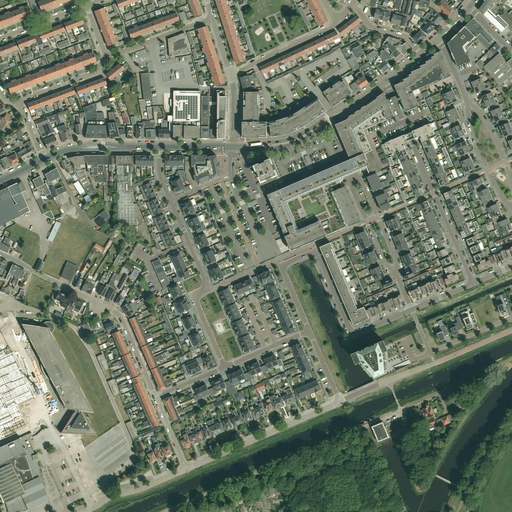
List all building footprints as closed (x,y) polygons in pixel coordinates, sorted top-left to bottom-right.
[(28,0),(33,12),(38,10),(34,0),(28,0)] [(48,9),(44,0),(41,0),(42,1),(37,2),(41,11),(45,10),(45,9),(48,8),(48,9)] [(51,8),(55,6),(52,0),(44,0),(48,9),(48,8),(51,7),(51,8)] [(187,0),(194,17),(197,16),(201,14),(196,0),(187,0)] [(240,9),(236,0),(233,2),(236,8),(238,13),(242,26),(239,27),(239,29),(245,27),(242,15),(240,9)] [(377,0),(370,0),(369,6),(375,8),(376,4),(377,0)] [(396,24),(400,25),(403,15),(406,5),(407,1),(405,0),(402,10),(403,10),(402,13),(399,12),(398,14),(396,24)] [(409,21),(410,17),(410,15),(408,15),(407,15),(411,1),(407,0),(407,1),(406,5),(403,15),(400,25),(405,27),(407,27),(408,26),(409,21)] [(484,0),(478,9),(501,32),(507,27),(510,30),(509,32),(511,34),(508,38),(511,42),(511,17),(509,14),(500,6),(498,4),(497,5),(494,3),(496,2),(498,3),(499,2),(497,0),(484,0)] [(228,1),(227,1),(217,4),(219,12),(230,8),(229,6),(228,6),(226,2),(228,1)] [(318,2),(318,1),(308,7),(310,9),(311,8),(313,13),(322,8),(320,4),(319,4),(318,2)] [(443,13),(448,17),(451,13),(450,12),(452,10),(441,1),(437,6),(444,12),(443,13)] [(374,18),(379,19),(383,6),(377,5),(376,9),(374,18)] [(28,17),(32,15),(28,6),(24,8),(23,6),(21,7),(25,17),(27,16),(27,17),(28,17)] [(379,19),(383,20),(386,12),(387,7),(383,6),(379,19)] [(25,17),(21,7),(18,8),(19,10),(14,11),(18,20),(21,19),(22,19),(22,18),(24,17),(24,18),(25,18),(25,17)] [(311,26),(301,7),(299,8),(309,27),(311,26)] [(386,12),(383,20),(388,22),(391,11),(392,8),(387,7),(386,12)] [(105,13),(103,8),(94,11),(97,18),(107,14),(106,12),(105,13)] [(221,19),(231,16),(229,11),(230,11),(230,8),(219,12),(221,19)] [(324,12),(322,8),(313,13),(316,17),(314,18),(316,20),(325,15),(323,12),(324,12)] [(429,13),(429,14),(433,16),(440,22),(444,19),(436,12),(435,13),(431,10),(429,13)] [(14,22),(18,20),(14,11),(10,13),(9,12),(7,13),(11,23),(13,21),(14,22)] [(181,22),(186,20),(184,12),(178,14),(181,22)] [(11,23),(7,13),(5,14),(5,15),(0,17),(4,26),(8,24),(10,23),(11,23)] [(170,15),(172,23),(179,21),(176,13),(170,15)] [(108,16),(107,14),(97,18),(99,25),(108,22),(107,17),(108,16)] [(425,17),(430,20),(437,26),(440,22),(433,16),(429,14),(432,17),(431,18),(427,15),(425,17)] [(164,18),(166,25),(172,23),(170,15),(164,18)] [(318,21),(320,26),(329,21),(327,18),(327,17),(326,18),(325,15),(316,20),(317,22),(318,21)] [(353,19),(357,24),(362,21),(357,15),(353,19)] [(231,16),(221,19),(224,26),(234,23),(233,20),(232,21),(231,16)] [(83,24),(81,17),(75,20),(78,26),(83,24)] [(158,20),(160,27),(166,25),(164,18),(158,20)] [(488,51),(489,50),(497,43),(474,18),(465,27),(483,46),(488,51)] [(348,23),(352,28),(357,24),(353,19),(348,23)] [(424,20),(422,23),(427,24),(432,29),(433,30),(436,27),(424,19),(423,20),(424,20)] [(78,26),(75,20),(70,22),(72,28),(78,26)] [(152,22),(154,30),(160,27),(158,20),(152,22)] [(72,28),(70,22),(64,24),(66,31),(72,28)] [(99,25),(102,32),(113,28),(112,26),(110,26),(108,22),(99,25)] [(154,30),(152,22),(146,24),(148,32),(154,30)] [(427,24),(422,23),(420,22),(419,25),(424,28),(422,30),(429,35),(433,30),(432,29),(427,24)] [(224,26),(226,33),(229,42),(239,39),(239,36),(237,37),(236,32),(235,30),(234,25),(235,25),(234,23),(224,26)] [(352,28),(348,23),(343,27),(347,32),(352,28)] [(148,32),(146,24),(140,27),(142,34),(148,32)] [(56,27),(59,33),(64,31),(62,25),(56,27)] [(197,34),(198,36),(209,33),(206,26),(197,29),(198,34),(197,34)] [(59,33),(56,27),(51,29),(53,36),(56,35),(57,36),(60,35),(59,33)] [(142,34),(140,27),(134,29),(136,36),(142,34)] [(347,32),(343,27),(338,30),(342,36),(347,32)] [(419,33),(417,34),(423,40),(427,37),(421,31),(416,27),(414,29),(417,32),(418,32),(419,33)] [(471,61),(468,54),(466,55),(465,51),(477,39),(465,27),(459,32),(456,35),(457,35),(451,40),(449,42),(450,43),(449,45),(448,46),(457,67),(466,63),(466,64),(471,61)] [(501,32),(508,38),(511,34),(509,32),(510,30),(507,27),(501,32)] [(113,30),(113,28),(102,32),(105,39),(115,35),(114,35),(112,31),(113,30)] [(45,31),(48,38),(53,36),(51,29),(45,31)] [(136,36),(134,29),(128,31),(130,39),(136,36)] [(39,33),(42,40),(48,38),(45,31),(39,33)] [(339,38),(338,36),(336,31),(331,34),(334,40),(339,38)] [(42,40),(39,33),(34,35),(36,42),(37,44),(38,46),(43,44),(42,40)] [(200,38),(201,43),(211,40),(209,33),(198,36),(199,39),(200,38)] [(254,53),(247,33),(244,34),(247,41),(251,54),(254,53)] [(169,57),(190,53),(188,43),(185,34),(168,40),(169,57)] [(325,36),(328,43),(334,40),(331,34),(325,36)] [(417,34),(415,36),(414,35),(412,36),(413,38),(418,44),(423,40),(417,34)] [(37,44),(36,42),(34,35),(28,38),(31,44),(33,43),(34,45),(37,44)] [(105,39),(108,46),(117,43),(115,38),(116,37),(115,35),(105,39)] [(320,39),(323,46),(328,43),(325,36),(320,39)] [(398,49),(404,56),(412,49),(405,40),(403,42),(405,43),(404,44),(400,40),(389,37),(386,39),(390,44),(398,49)] [(31,44),(28,38),(22,40),(25,46),(31,44)] [(231,49),(240,46),(239,41),(240,41),(239,39),(229,42),(231,49)] [(314,42),(317,48),(323,46),(320,39),(314,42)] [(383,43),(387,47),(393,53),(391,54),(398,62),(405,56),(404,56),(398,49),(390,44),(386,39),(383,42),(383,43)] [(25,46),(22,40),(17,42),(19,49),(25,46)] [(202,48),(202,51),(213,47),(211,40),(201,43),(203,48),(202,48)] [(309,44),(312,51),(317,48),(314,42),(309,44)] [(18,51),(17,49),(15,43),(9,45),(12,53),(18,51)] [(353,55),(363,49),(359,43),(352,47),(353,50),(351,51),(353,55)] [(391,66),(396,62),(391,56),(384,50),(387,47),(383,43),(380,53),(386,60),(391,66)] [(501,47),(497,43),(489,50),(493,54),(501,47)] [(312,51),(309,44),(303,47),(306,53),(307,56),(313,53),(312,51)] [(12,53),(9,45),(3,47),(7,57),(13,54),(12,53)] [(240,46),(231,49),(233,56),(244,53),(243,50),(242,51),(240,46)] [(204,53),(206,58),(215,55),(213,47),(202,51),(203,53),(204,53)] [(298,49),(301,56),(306,53),(303,47),(298,49)] [(298,49),(292,52),(295,58),(296,60),(302,58),(301,56),(298,49)] [(353,55),(346,58),(352,68),(356,65),(354,61),(358,59),(358,58),(358,57),(359,58),(360,57),(360,56),(365,54),(363,49),(353,55)] [(390,102),(388,103),(389,105),(391,104),(392,104),(397,101),(398,101),(400,100),(401,100),(402,100),(401,101),(406,112),(422,104),(420,101),(417,102),(416,99),(413,91),(438,81),(438,82),(452,76),(441,51),(434,54),(434,56),(428,59),(429,60),(422,63),(423,65),(417,68),(417,69),(411,72),(412,74),(405,76),(406,78),(400,81),(401,83),(394,85),(399,96),(400,96),(401,98),(399,98),(396,99),(391,101),(390,102)] [(295,58),(292,52),(287,55),(291,63),(294,62),(293,59),(295,58)] [(89,64),(96,62),(93,53),(88,55),(87,53),(85,54),(89,64)] [(236,64),(240,62),(245,61),(243,56),(245,55),(244,53),(233,56),(236,64)] [(378,67),(383,73),(391,66),(386,60),(380,53),(378,57),(374,64),(377,67),(378,67)] [(499,53),(486,65),(481,69),(481,70),(484,67),(490,73),(500,85),(511,75),(511,58),(507,62),(499,53)] [(78,58),(82,67),(89,64),(85,54),(83,55),(83,56),(78,58)] [(218,62),(215,55),(206,58),(207,62),(206,63),(207,65),(218,62)] [(291,63),(287,55),(281,57),(284,64),(285,66),(291,63)] [(276,60),(279,66),(284,64),(281,57),(276,60)] [(82,67),(78,58),(74,60),(73,58),(71,59),(74,70),(82,67)] [(64,63),(67,72),(74,70),(71,59),(69,60),(69,61),(64,63)] [(481,69),(486,65),(480,59),(476,64),(481,69)] [(270,62),(273,69),(279,66),(276,60),(270,62)] [(372,60),(361,66),(359,67),(361,71),(374,63),(372,60)] [(209,67),(210,72),(220,69),(218,62),(207,65),(208,67),(209,67)] [(265,65),(268,71),(273,69),(270,62),(265,65)] [(56,65),(60,75),(67,72),(64,63),(60,65),(59,64),(56,65)] [(115,67),(120,73),(124,69),(120,63),(115,67)] [(53,78),(60,75),(56,65),(55,65),(55,67),(50,69),(53,78)] [(265,65),(260,67),(263,74),(268,71),(265,65)] [(110,71),(115,76),(116,78),(117,77),(118,78),(121,75),(120,74),(121,74),(120,73),(115,67),(110,71)] [(42,70),(46,80),(53,78),(50,69),(44,71),(43,69),(42,70)] [(211,79),(222,76),(220,69),(210,72),(212,77),(211,77),(211,79)] [(370,82),(377,77),(372,69),(367,73),(365,69),(363,71),(370,82)] [(39,83),(46,80),(42,70),(39,71),(39,72),(35,74),(39,83)] [(115,76),(110,71),(106,75),(110,80),(115,76)] [(353,77),(354,78),(361,88),(369,83),(360,71),(355,74),(356,75),(353,77)] [(151,98),(148,73),(140,74),(143,99),(151,98)] [(32,86),(39,83),(35,74),(30,76),(29,75),(28,75),(32,86)] [(32,86),(28,75),(25,76),(25,78),(21,79),(24,88),(32,86)] [(242,83),(250,81),(248,75),(240,78),(242,83)] [(474,88),(484,83),(481,75),(474,78),(475,81),(471,82),(474,88)] [(211,79),(212,81),(213,81),(215,86),(220,85),(224,83),(222,76),(211,79)] [(98,80),(101,87),(107,85),(104,78),(98,80)] [(361,88),(354,78),(352,80),(353,83),(350,85),(355,92),(361,88)] [(17,91),(24,88),(21,79),(16,81),(15,80),(13,81),(17,91)] [(333,85),(323,92),(333,107),(352,94),(343,79),(339,81),(337,79),(332,83),(333,85)] [(93,82),(95,89),(101,87),(98,80),(93,82)] [(11,83),(7,84),(10,93),(17,91),(13,81),(11,81),(11,83)] [(248,87),(249,90),(256,88),(255,85),(252,86),(250,81),(242,83),(243,89),(248,87)] [(87,84),(89,91),(95,89),(93,82),(87,84)] [(474,88),(476,93),(483,90),(484,92),(490,90),(489,87),(485,89),(483,84),(484,83),(474,88)] [(84,93),(86,92),(89,91),(87,84),(81,86),(84,93)] [(81,86),(76,88),(78,95),(84,93),(81,86)] [(67,90),(69,96),(75,94),(72,87),(67,90)] [(442,101),(445,100),(454,96),(452,91),(449,92),(448,89),(442,92),(443,95),(440,96),(442,101)] [(69,96),(67,90),(61,92),(64,98),(69,96)] [(216,96),(216,102),(216,111),(216,115),(216,121),(216,126),(216,138),(224,139),(225,91),(216,90),(216,96)] [(490,90),(484,92),(485,95),(482,97),(484,102),(494,98),(490,90)] [(169,126),(169,129),(169,131),(172,131),(172,138),(183,138),(200,138),(200,93),(181,93),(180,93),(180,91),(173,91),(173,93),(173,98),(173,108),(173,116),(172,122),(169,122),(169,126)] [(59,100),(64,98),(61,92),(55,94),(58,100),(59,100)] [(259,92),(244,92),(244,122),(242,122),(242,138),(267,138),(267,122),(259,122),(259,92)] [(348,191),(346,186),(343,187),(345,186),(341,178),(350,175),(348,172),(352,170),(358,167),(359,171),(366,168),(370,176),(376,173),(381,171),(363,130),(394,116),(389,105),(388,103),(384,93),(345,119),(346,120),(335,125),(351,161),(348,162),(345,164),(344,162),(281,189),(268,195),(269,198),(289,245),(292,250),(361,221),(359,216),(358,216),(357,214),(358,214),(354,204),(353,205),(352,203),(353,202),(349,193),(348,193),(347,191),(348,191)] [(58,100),(55,94),(50,96),(52,103),(55,102),(55,103),(57,103),(59,109),(60,113),(62,112),(61,108),(59,102),(58,100)] [(52,103),(50,96),(44,98),(47,105),(52,103)] [(209,96),(201,96),(201,138),(209,138),(209,107),(209,102),(209,96)] [(457,101),(454,96),(445,100),(442,101),(445,106),(444,106),(445,109),(444,110),(451,107),(449,104),(457,101)] [(47,105),(44,98),(39,100),(41,107),(47,105)] [(109,98),(106,100),(102,101),(103,107),(110,105),(109,98)] [(270,122),(270,124),(271,137),(278,136),(280,136),(294,131),(295,131),(301,128),(308,124),(327,111),(318,98),(299,111),(294,114),(288,117),(276,121),(270,122)] [(494,98),(484,102),(486,107),(492,105),(493,107),(499,105),(498,102),(496,103),(494,98)] [(41,107),(39,100),(33,102),(35,109),(41,107)] [(35,109),(33,102),(27,104),(30,111),(35,109)] [(83,108),(84,112),(85,113),(85,117),(85,122),(88,124),(85,138),(107,138),(104,113),(96,113),(96,108),(96,103),(83,108)] [(499,105),(493,107),(494,110),(491,112),(493,117),(502,113),(499,105)] [(452,110),(451,107),(444,110),(447,118),(457,113),(455,108),(452,110)] [(108,123),(110,138),(120,139),(120,130),(118,130),(116,123),(113,112),(108,112),(109,123),(108,123)] [(0,123),(1,122),(4,126),(4,127),(9,124),(8,123),(11,121),(6,113),(0,117),(0,123)] [(460,118),(457,113),(447,118),(449,123),(448,123),(450,126),(455,123),(454,121),(460,118)] [(502,113),(493,117),(495,122),(501,119),(502,122),(509,119),(508,120),(506,117),(504,118),(502,113)] [(57,114),(47,118),(50,123),(56,121),(63,142),(64,142),(73,139),(68,125),(65,126),(65,125),(64,121),(60,122),(57,114)] [(58,144),(55,136),(57,134),(53,128),(51,126),(50,123),(47,118),(46,117),(38,120),(35,121),(38,127),(37,127),(47,149),(58,144)] [(511,127),(509,119),(502,122),(503,125),(499,126),(502,132),(511,127)] [(156,136),(155,129),(154,123),(148,123),(148,121),(142,122),(143,127),(144,130),(145,130),(146,138),(156,138),(156,136)] [(120,123),(116,123),(118,130),(120,130),(120,139),(125,139),(124,126),(120,127),(120,123)] [(450,130),(452,134),(462,130),(460,125),(457,126),(455,123),(450,126),(444,128),(445,132),(450,130)] [(429,124),(426,125),(424,126),(412,131),(415,139),(419,137),(421,142),(428,139),(427,138),(434,135),(429,124)] [(144,130),(143,127),(136,126),(136,138),(143,138),(143,134),(144,134),(143,130),(144,130)] [(511,127),(502,132),(504,137),(509,134),(510,137),(511,136),(511,130),(511,128),(511,127)] [(20,130),(15,133),(15,134),(19,139),(24,135),(20,130)] [(465,135),(462,130),(452,134),(454,139),(453,140),(455,142),(460,140),(459,137),(465,135)] [(403,144),(407,142),(404,134),(392,140),(392,139),(390,140),(390,141),(382,144),(384,148),(388,146),(391,153),(398,150),(399,151),(405,149),(403,144)] [(424,147),(433,143),(430,138),(428,139),(421,142),(424,147)] [(34,154),(29,146),(31,144),(30,140),(23,145),(25,149),(30,157),(34,154)] [(453,143),(457,151),(467,146),(465,141),(462,143),(460,140),(455,142),(453,143)] [(21,151),(26,159),(30,157),(25,149),(23,145),(21,142),(20,141),(19,142),(18,143),(20,148),(21,151)] [(426,153),(435,149),(433,143),(424,147),(426,153)] [(469,152),(467,146),(457,151),(459,156),(458,156),(460,159),(465,157),(464,154),(469,152)] [(12,166),(20,162),(18,158),(13,151),(12,152),(10,148),(4,151),(12,166)] [(22,161),(26,159),(21,151),(20,152),(18,149),(16,150),(17,153),(22,161)] [(399,158),(408,154),(405,149),(399,151),(394,153),(397,158),(398,159),(399,158)] [(428,158),(437,155),(437,154),(436,155),(434,150),(435,149),(426,153),(428,158)] [(12,166),(4,151),(4,150),(0,151),(0,154),(2,159),(0,159),(0,160),(5,170),(12,166)] [(408,154),(399,158),(401,164),(410,160),(408,154)] [(431,164),(440,160),(437,155),(428,158),(431,164)] [(72,165),(75,168),(74,168),(77,174),(76,175),(75,175),(78,179),(91,200),(96,197),(94,194),(88,185),(90,184),(88,179),(84,170),(85,170),(84,162),(83,156),(74,157),(68,158),(73,164),(72,165)] [(108,169),(108,165),(108,156),(86,156),(83,156),(84,162),(86,162),(87,172),(91,172),(91,175),(95,175),(95,180),(96,180),(96,183),(106,182),(106,169),(108,169)] [(133,204),(133,193),(134,193),(133,164),(133,156),(115,156),(115,164),(123,164),(123,165),(116,166),(117,184),(117,205),(118,225),(137,225),(136,204),(133,204)] [(197,156),(193,156),(193,157),(185,157),(185,160),(193,160),(193,166),(197,166),(199,174),(195,176),(199,185),(203,184),(203,183),(209,180),(209,181),(213,179),(212,178),(221,176),(219,169),(221,168),(220,163),(218,163),(217,156),(208,158),(208,156),(204,156),(204,157),(197,157),(197,156)] [(467,159),(465,157),(460,159),(463,167),(472,163),(470,158),(467,159)] [(76,175),(74,171),(73,171),(71,166),(69,164),(67,165),(65,159),(60,161),(63,169),(65,168),(66,172),(67,172),(68,173),(69,172),(70,173),(75,181),(78,179),(75,175),(76,175)] [(270,160),(255,166),(262,182),(277,175),(270,160)] [(410,160),(401,164),(402,163),(404,169),(403,169),(412,165),(410,160)] [(433,169),(442,166),(442,165),(441,166),(439,161),(440,160),(431,164),(433,169)] [(474,168),(472,163),(463,167),(465,172),(463,173),(464,176),(470,173),(469,171),(474,168)] [(415,171),(412,165),(403,169),(404,170),(406,175),(415,171)] [(436,175),(445,171),(442,166),(433,169),(436,175)] [(47,180),(45,181),(46,183),(48,188),(51,193),(53,198),(67,191),(62,181),(59,182),(62,187),(55,190),(51,181),(57,178),(56,177),(60,175),(56,168),(50,171),(50,172),(45,174),(47,180)] [(415,171),(406,175),(407,174),(409,180),(408,180),(417,176),(415,171)] [(438,180),(447,177),(447,176),(446,177),(444,172),(445,171),(436,175),(438,180)] [(184,173),(181,174),(177,174),(179,178),(172,181),(174,186),(182,183),(180,178),(185,176),(184,173)] [(376,173),(370,176),(367,177),(368,179),(368,180),(369,182),(378,178),(376,173)] [(48,188),(46,183),(44,184),(40,176),(32,180),(36,188),(40,186),(42,189),(43,189),(49,200),(54,198),(53,198),(51,193),(48,188)] [(417,176),(408,180),(411,186),(420,182),(417,176)] [(447,177),(438,180),(440,186),(449,182),(447,177)] [(371,187),(380,183),(378,178),(369,182),(371,187)] [(474,187),(475,190),(481,187),(480,184),(483,183),(481,178),(469,183),(471,188),(474,187)] [(84,191),(78,180),(73,183),(80,194),(84,191)] [(0,229),(3,228),(2,225),(5,223),(10,220),(21,215),(21,216),(25,213),(26,214),(30,212),(30,211),(28,206),(24,200),(25,200),(21,192),(26,190),(21,181),(7,187),(14,201),(15,201),(16,204),(15,204),(15,205),(6,188),(0,190),(0,229)] [(420,182),(411,186),(413,191),(422,187),(420,182)] [(142,194),(152,189),(150,183),(140,187),(142,194)] [(185,188),(182,183),(174,186),(173,186),(175,190),(176,190),(176,192),(179,190),(182,189),(184,188),(185,191),(191,189),(189,186),(185,188)] [(380,183),(371,187),(372,189),(373,191),(383,187),(380,183)] [(160,187),(155,189),(157,194),(158,194),(160,200),(164,199),(162,194),(162,193),(160,187)] [(422,187),(413,191),(415,197),(424,193),(422,187)] [(481,187),(475,190),(476,193),(477,193),(479,198),(490,193),(488,188),(482,191),(481,187)] [(155,196),(152,189),(142,194),(145,200),(155,196)] [(446,199),(455,195),(454,196),(451,190),(444,194),(446,199)] [(378,202),(389,197),(387,192),(376,197),(377,199),(378,202)] [(490,193),(479,198),(481,197),(484,206),(490,203),(489,200),(492,199),(490,193)] [(446,199),(448,205),(457,201),(455,195),(446,199)] [(36,200),(43,214),(52,219),(54,218),(51,210),(48,212),(42,200),(41,197),(36,200)] [(389,197),(378,202),(380,207),(389,203),(387,198),(389,197)] [(149,209),(159,205),(157,199),(147,203),(149,209)] [(182,206),(183,210),(184,210),(184,209),(193,205),(191,200),(182,204),(182,206)] [(419,204),(421,210),(430,206),(428,200),(419,204)] [(457,201),(448,205),(451,210),(460,206),(457,201)] [(389,203),(380,207),(381,209),(382,211),(391,207),(389,203)] [(490,203),(484,206),(485,209),(486,208),(488,213),(499,209),(497,204),(491,206),(490,203)] [(162,212),(159,205),(149,209),(152,216),(162,212)] [(186,214),(195,211),(192,206),(194,205),(193,205),(184,209),(184,210),(186,214)] [(430,206),(421,210),(423,216),(432,212),(430,206)] [(451,210),(453,216),(461,212),(459,207),(460,207),(460,206),(451,210)] [(499,209),(488,213),(488,214),(490,213),(492,218),(487,220),(489,223),(493,221),(499,219),(497,216),(501,214),(499,209)] [(99,214),(103,220),(109,216),(105,210),(99,214)] [(426,221),(435,217),(432,212),(423,216),(425,215),(427,220),(426,221)] [(461,212),(453,216),(456,221),(464,218),(461,212)] [(153,219),(156,225),(166,221),(163,214),(153,219)] [(388,226),(399,222),(396,214),(388,217),(390,220),(386,222),(387,224),(388,226)] [(189,221),(191,226),(202,221),(199,216),(189,221)] [(426,221),(428,227),(437,223),(435,217),(426,221)] [(456,221),(458,227),(467,223),(466,223),(464,218),(456,221)] [(499,219),(493,221),(494,224),(497,223),(499,228),(510,224),(507,219),(500,222),(499,219)] [(169,227),(166,221),(156,225),(159,232),(169,227)] [(202,221),(191,226),(192,229),(193,229),(193,231),(202,227),(200,222),(202,221)] [(61,224),(60,223),(56,222),(47,239),(52,242),(61,224)] [(395,233),(401,230),(403,229),(399,222),(388,226),(389,229),(391,231),(394,230),(395,233)] [(428,227),(430,232),(439,228),(437,223),(428,227)] [(458,227),(460,232),(469,228),(467,223),(458,227)] [(504,236),(510,234),(508,230),(511,229),(510,224),(499,228),(498,229),(501,237),(504,236)] [(430,232),(433,238),(442,234),(439,228),(430,232)] [(473,234),(476,232),(472,234),(469,228),(460,232),(463,238),(473,234)] [(101,229),(100,232),(110,238),(109,240),(111,241),(114,242),(116,238),(101,229)] [(358,240),(367,236),(366,233),(365,231),(361,232),(360,229),(354,232),(358,240)] [(170,230),(160,235),(163,241),(173,237),(170,230)] [(401,230),(395,233),(396,235),(393,237),(394,239),(395,242),(404,238),(401,230)] [(469,245),(472,244),(480,240),(477,241),(475,236),(477,235),(476,232),(473,234),(474,236),(469,239),(466,240),(467,241),(466,241),(467,241),(469,245)] [(198,243),(207,239),(204,234),(196,237),(197,239),(196,239),(198,243)] [(435,243),(444,239),(442,234),(433,238),(435,243)] [(369,241),(367,236),(358,240),(360,244),(358,245),(358,246),(369,241)] [(176,243),(173,237),(163,241),(166,248),(176,243)] [(406,242),(404,238),(395,242),(397,246),(406,242)] [(104,248),(101,252),(104,253),(111,241),(109,240),(108,239),(104,248)] [(207,239),(198,243),(201,247),(209,244),(207,239)] [(436,243),(439,248),(441,247),(447,245),(444,239),(435,243),(436,243)] [(369,318),(336,240),(320,247),(353,325),(369,318)] [(472,254),(476,252),(482,249),(481,250),(479,244),(481,243),(480,240),(472,244),(473,247),(472,247),(470,248),(470,249),(472,254)] [(369,241),(358,246),(360,250),(362,249),(363,252),(369,249),(368,247),(371,245),(370,243),(369,241)] [(409,250),(406,242),(397,246),(398,249),(399,251),(402,250),(404,252),(409,250)] [(96,243),(93,248),(101,252),(104,248),(96,243)] [(437,259),(445,256),(448,254),(446,250),(446,249),(445,249),(442,250),(441,247),(439,248),(433,251),(434,253),(437,252),(439,258),(437,259)] [(507,247),(502,249),(506,258),(508,257),(509,258),(511,257),(507,247)] [(364,260),(376,256),(375,253),(374,253),(373,251),(370,252),(369,249),(363,252),(366,259),(364,260)] [(486,258),(482,249),(476,252),(477,254),(476,255),(473,256),(474,257),(473,257),(474,257),(476,262),(486,258)] [(502,249),(497,251),(502,261),(504,260),(504,259),(506,258),(502,249)] [(204,256),(205,259),(214,255),(212,250),(203,254),(204,256)] [(403,262),(413,258),(409,250),(404,252),(405,255),(401,257),(403,259),(402,259),(403,262)] [(492,253),(493,256),(496,262),(498,261),(499,262),(502,261),(497,251),(492,253)] [(180,255),(179,253),(171,256),(173,262),(172,262),(182,258),(181,255),(180,255)] [(216,260),(214,255),(205,259),(206,262),(207,262),(208,264),(216,260)] [(377,258),(376,256),(364,260),(368,268),(375,265),(374,262),(378,260),(376,258),(377,258)] [(446,258),(445,256),(437,259),(438,262),(440,261),(443,266),(440,267),(448,264),(452,262),(450,258),(449,258),(449,257),(447,258),(446,258)] [(491,264),(496,262),(493,256),(480,261),(481,264),(477,265),(480,271),(485,268),(485,267),(487,266),(488,267),(492,265),(491,264)] [(182,258),(172,262),(174,268),(184,263),(183,260),(183,261),(182,258)] [(410,268),(416,265),(413,258),(403,262),(404,264),(405,264),(406,266),(409,265),(410,268)] [(40,271),(43,262),(39,260),(35,269),(40,271)] [(67,262),(66,263),(66,264),(61,277),(69,281),(77,266),(67,262)] [(123,267),(131,271),(133,267),(126,262),(123,267)] [(184,263),(174,268),(175,268),(176,267),(178,272),(176,273),(187,268),(186,269),(185,266),(186,266),(184,263)] [(11,274),(13,275),(17,266),(12,264),(5,279),(8,280),(11,274)] [(448,264),(440,267),(441,270),(444,269),(446,274),(455,271),(453,266),(453,265),(450,266),(448,264)] [(373,275),(382,271),(381,268),(380,266),(376,267),(375,265),(368,268),(370,267),(373,275)] [(403,275),(405,279),(417,274),(415,269),(417,268),(416,265),(410,268),(411,270),(403,274),(403,275)] [(14,285),(21,268),(17,266),(13,275),(15,276),(12,284),(14,285)] [(210,270),(213,275),(221,272),(219,267),(210,270)] [(25,270),(21,268),(14,285),(13,285),(16,287),(17,282),(19,278),(22,279),(25,270)] [(187,268),(176,273),(177,277),(173,279),(175,283),(182,280),(181,278),(183,277),(186,276),(186,275),(189,274),(188,272),(187,268)] [(266,272),(264,273),(265,274),(268,282),(272,281),(274,280),(273,279),(274,279),(272,276),(270,271),(266,273),(266,272)] [(376,282),(382,280),(381,277),(384,276),(383,273),(382,271),(373,275),(376,282)] [(223,277),(221,272),(213,275),(212,275),(214,279),(215,281),(223,277)] [(262,274),(259,276),(263,285),(268,282),(265,274),(264,273),(262,274)] [(459,280),(457,274),(453,276),(452,273),(439,279),(441,286),(446,283),(447,285),(451,283),(450,281),(452,281),(453,282),(459,280)] [(78,278),(74,287),(79,289),(82,280),(80,279),(82,275),(80,274),(78,278)] [(121,290),(122,286),(128,276),(125,275),(118,288),(121,290)] [(110,290),(112,285),(116,278),(113,276),(108,285),(106,284),(105,287),(102,286),(97,294),(103,297),(107,289),(109,290),(110,290)] [(441,286),(439,279),(438,277),(432,279),(437,289),(439,288),(439,287),(441,286)] [(81,290),(86,292),(90,284),(92,280),(87,278),(85,282),(81,290)] [(245,281),(249,290),(255,288),(251,279),(249,280),(248,280),(245,281)] [(380,284),(382,289),(394,284),(392,280),(392,279),(383,283),(382,280),(376,282),(377,285),(380,284)] [(434,290),(437,289),(432,279),(428,281),(431,290),(433,289),(434,290)] [(96,283),(91,281),(92,280),(90,284),(86,292),(90,294),(96,283)] [(268,282),(263,285),(264,284),(266,289),(267,289),(275,285),(273,280),(274,280),(272,281),(268,282)] [(244,292),(249,290),(245,281),(245,282),(241,284),(240,283),(244,292)] [(423,283),(423,284),(427,293),(430,292),(429,291),(431,290),(428,281),(427,281),(428,283),(423,285),(423,283)] [(237,285),(235,286),(236,289),(237,291),(238,295),(244,292),(240,283),(237,285)] [(178,286),(177,284),(171,287),(170,287),(168,284),(163,287),(164,290),(169,288),(171,293),(180,289),(179,286),(178,286)] [(423,284),(418,286),(421,294),(424,293),(424,294),(427,293),(423,284)] [(112,285),(110,290),(109,290),(105,298),(111,301),(115,293),(114,292),(116,289),(115,287),(112,285)] [(267,289),(266,289),(266,290),(267,289),(269,294),(278,290),(277,290),(275,285),(267,289)] [(418,286),(413,288),(417,298),(420,296),(419,295),(421,294),(418,286)] [(122,297),(125,291),(127,288),(124,287),(115,303),(120,305),(124,299),(122,297)] [(229,288),(219,292),(222,299),(232,295),(229,288)] [(414,299),(417,298),(413,288),(407,290),(411,299),(414,298),(414,299)] [(180,289),(171,293),(173,298),(182,294),(181,292),(180,289)] [(21,290),(19,295),(18,295),(17,297),(22,300),(25,291),(21,290)] [(278,290),(269,294),(271,300),(280,296),(279,294),(279,293),(278,290)] [(67,296),(59,292),(55,299),(63,303),(61,306),(65,308),(68,303),(65,301),(67,296)] [(395,295),(399,305),(402,304),(401,303),(404,302),(400,293),(395,295)] [(505,305),(505,306),(509,304),(505,294),(496,297),(499,304),(496,306),(497,309),(498,309),(501,315),(507,312),(504,306),(505,305)] [(232,295),(222,299),(225,305),(235,301),(232,295)] [(390,298),(394,306),(396,305),(396,306),(399,305),(395,295),(390,298)] [(128,303),(122,307),(125,312),(131,308),(133,307),(136,305),(142,301),(140,298),(135,302),(132,303),(132,302),(129,305),(128,303)] [(385,300),(389,310),(392,308),(391,307),(394,306),(390,298),(385,300)] [(178,308),(186,305),(186,304),(187,304),(185,300),(184,301),(184,299),(176,302),(175,299),(173,300),(174,303),(173,304),(175,309),(178,308)] [(273,302),(275,308),(284,304),(282,301),(281,299),(273,302)] [(73,305),(69,303),(67,308),(72,311),(72,310),(78,313),(79,310),(80,310),(83,303),(75,300),(73,305)] [(380,302),(384,310),(386,309),(386,311),(389,310),(385,300),(385,301),(381,303),(380,302)] [(375,304),(379,314),(382,313),(381,311),(384,310),(380,302),(375,304)] [(226,308),(228,314),(238,310),(236,304),(226,308)] [(275,308),(277,313),(285,309),(283,304),(284,304),(275,308)] [(370,306),(371,308),(374,315),(376,314),(377,315),(379,314),(375,304),(370,306)] [(131,308),(125,312),(128,317),(134,313),(137,311),(136,309),(138,307),(136,305),(133,307),(131,308)] [(177,318),(182,316),(181,313),(188,309),(186,305),(178,308),(180,313),(179,313),(180,317),(176,318),(177,318)] [(374,315),(371,308),(366,310),(369,318),(372,317),(372,316),(374,315)] [(285,309),(277,313),(279,318),(288,314),(287,311),(286,312),(285,309)] [(241,317),(238,310),(228,314),(231,321),(241,317)] [(461,314),(464,320),(468,330),(473,327),(472,324),(476,322),(477,322),(473,313),(470,314),(468,311),(461,314)] [(279,318),(282,323),(290,320),(289,318),(290,317),(288,314),(279,318)] [(131,324),(139,321),(137,318),(140,317),(139,315),(129,319),(131,324)] [(180,320),(183,326),(194,321),(193,320),(191,316),(184,319),(182,316),(177,318),(178,321),(180,320)] [(235,330),(245,326),(242,319),(232,323),(235,330)] [(292,325),(290,320),(282,323),(284,329),(293,325),(292,325)] [(145,322),(140,324),(139,321),(131,324),(134,330),(146,324),(145,322)] [(184,335),(189,332),(188,329),(195,326),(194,324),(195,324),(194,321),(183,326),(185,330),(182,331),(184,335)] [(107,331),(114,328),(112,322),(104,325),(107,331)] [(460,329),(457,322),(449,326),(454,336),(459,333),(458,330),(460,329)] [(92,333),(90,329),(87,323),(82,326),(86,335),(92,333)] [(136,335),(143,332),(142,329),(147,327),(146,324),(134,330),(136,335)] [(447,331),(444,324),(440,326),(440,327),(435,329),(437,334),(436,335),(438,338),(438,337),(440,341),(446,339),(442,331),(446,330),(447,331)] [(293,325),(284,329),(286,334),(289,333),(292,332),(295,330),(294,329),(294,328),(293,325)] [(245,326),(235,330),(238,336),(248,332),(245,326)] [(109,341),(121,336),(119,331),(111,334),(113,337),(108,339),(109,341)] [(138,341),(151,335),(149,333),(145,335),(143,332),(136,335),(138,341)] [(187,337),(190,342),(200,338),(198,332),(191,335),(189,332),(184,335),(185,338),(187,337)] [(141,346),(148,343),(147,340),(153,337),(152,334),(151,335),(138,341),(141,346)] [(239,339),(242,345),(252,341),(249,334),(239,339)] [(121,336),(109,341),(110,344),(115,342),(116,345),(124,342),(121,336)] [(200,338),(190,342),(192,347),(189,348),(191,351),(197,349),(195,346),(202,342),(202,340),(201,337),(200,338)] [(255,348),(252,341),(242,345),(245,352),(255,348)] [(353,355),(352,355),(356,363),(358,363),(361,366),(363,368),(362,370),(364,371),(366,372),(370,377),(370,376),(374,375),(374,376),(385,371),(384,370),(387,369),(387,363),(388,360),(386,359),(385,352),(387,350),(386,345),(385,341),(354,354),(353,355)] [(124,342),(116,345),(117,348),(113,350),(114,352),(126,347),(124,342)] [(294,352),(303,348),(301,345),(300,343),(297,345),(297,344),(295,345),(295,346),(292,347),(294,352)] [(143,352),(156,347),(155,344),(150,347),(148,344),(141,347),(143,352)] [(126,347),(114,352),(115,355),(119,352),(121,356),(128,352),(126,347)] [(146,358),(153,354),(152,351),(157,349),(156,347),(143,352),(146,358)] [(303,349),(303,348),(294,352),(296,358),(305,354),(305,353),(305,354),(302,349),(303,349)] [(0,438),(4,437),(0,427),(22,418),(16,404),(34,396),(13,351),(5,355),(3,350),(0,351),(0,438)] [(118,362),(119,364),(131,359),(129,353),(121,356),(123,360),(118,362)] [(148,363),(163,357),(161,354),(154,357),(153,354),(146,358),(148,363)] [(296,358),(298,363),(307,359),(306,357),(305,354),(296,358)] [(269,357),(269,358),(273,366),(278,364),(279,366),(283,365),(280,359),(277,360),(275,355),(272,356),(269,357)] [(199,358),(201,364),(204,362),(207,367),(209,366),(209,367),(213,365),(209,356),(203,359),(202,356),(199,358)] [(18,359),(20,364),(24,372),(28,371),(26,365),(30,364),(29,359),(24,361),(22,357),(18,359)] [(157,362),(164,359),(163,357),(148,363),(150,369),(158,365),(157,362)] [(196,359),(191,361),(196,373),(195,372),(200,370),(198,365),(201,364),(199,358),(196,359)] [(268,368),(273,366),(269,358),(264,360),(267,365),(263,366),(266,372),(269,370),(268,368)] [(133,364),(131,359),(119,364),(120,366),(125,364),(126,367),(133,364)] [(309,364),(307,359),(298,363),(301,368),(310,364),(309,364)] [(193,374),(196,373),(191,361),(190,362),(191,364),(187,366),(186,363),(182,365),(184,371),(188,369),(190,374),(193,373),(193,374)] [(263,373),(266,372),(263,366),(260,367),(258,362),(256,364),(256,363),(253,364),(253,365),(256,373),(262,371),(263,373)] [(136,369),(133,364),(126,367),(127,370),(122,372),(123,375),(136,369)] [(310,364),(301,368),(303,373),(311,370),(310,367),(311,367),(310,364)] [(247,373),(250,379),(253,378),(252,375),(256,373),(253,365),(248,367),(250,372),(247,373)] [(166,370),(165,367),(160,369),(158,366),(151,369),(153,375),(166,370)] [(136,369),(123,375),(124,377),(129,375),(131,378),(138,375),(136,369)] [(155,380),(163,377),(162,374),(167,372),(167,371),(166,370),(153,375),(155,380)] [(235,372),(239,381),(245,378),(246,380),(250,379),(247,373),(244,375),(242,370),(239,371),(239,370),(236,371),(236,372),(235,372)] [(239,381),(235,372),(234,373),(234,372),(231,374),(229,375),(231,380),(228,382),(230,387),(234,386),(233,384),(239,381)] [(131,379),(132,382),(127,385),(127,386),(140,381),(138,376),(131,379)] [(158,385),(171,380),(170,378),(164,380),(163,377),(155,380),(158,385)] [(217,380),(222,390),(227,387),(227,389),(230,387),(228,382),(225,383),(223,378),(220,379),(220,378),(217,380)] [(167,384),(172,383),(171,380),(158,385),(157,386),(158,387),(157,387),(158,389),(159,389),(159,390),(168,387),(167,384)] [(217,392),(222,390),(217,380),(212,382),(214,387),(211,389),(214,394),(217,393),(217,392)] [(127,386),(129,389),(133,387),(134,389),(143,385),(142,383),(141,383),(140,381),(127,386)] [(311,383),(315,392),(319,390),(320,389),(319,386),(318,384),(317,381),(311,383)] [(315,392),(311,383),(306,385),(310,394),(313,393),(313,392),(315,391),(315,392)] [(143,385),(134,389),(136,392),(131,394),(132,396),(145,391),(144,389),(145,389),(143,385)] [(201,387),(205,396),(209,394),(210,396),(214,394),(211,389),(208,390),(206,385),(201,387)] [(285,388),(291,402),(293,401),(293,402),(295,401),(295,400),(296,400),(289,385),(285,387),(285,388)] [(306,385),(301,388),(305,396),(307,395),(310,394),(306,385)] [(200,398),(205,396),(201,387),(198,388),(196,390),(198,394),(195,396),(197,402),(201,400),(200,398)] [(290,403),(291,402),(285,388),(283,389),(285,395),(283,396),(286,404),(287,404),(288,404),(289,404),(290,403)] [(302,398),(305,396),(301,388),(296,390),(299,398),(302,397),(302,398)] [(145,391),(132,396),(133,399),(138,397),(138,399),(148,395),(146,392),(146,393),(145,391)] [(239,392),(233,395),(235,399),(238,398),(237,396),(243,393),(242,391),(239,392)] [(273,396),(270,397),(275,409),(276,408),(277,409),(278,408),(278,407),(280,407),(273,391),(271,392),(273,396)] [(284,405),(281,397),(279,398),(277,392),(274,393),(273,391),(280,407),(281,406),(282,407),(284,406),(284,405)] [(148,395),(138,399),(140,402),(135,404),(136,406),(149,400),(148,399),(149,398),(148,395)] [(166,404),(179,398),(178,396),(173,398),(172,396),(163,400),(164,401),(163,401),(164,403),(165,404),(166,404)] [(268,403),(265,404),(269,412),(269,411),(270,412),(272,411),(272,410),(273,409),(270,402),(271,402),(269,396),(266,397),(268,403)] [(168,409),(176,406),(178,405),(177,402),(180,400),(179,398),(166,404),(166,406),(168,409)] [(149,400),(136,406),(137,408),(142,406),(143,409),(152,405),(151,402),(150,402),(149,400)] [(256,405),(257,408),(260,415),(261,415),(261,416),(263,415),(263,414),(264,413),(263,410),(264,409),(260,400),(254,402),(256,405)] [(254,413),(256,417),(257,417),(259,416),(259,415),(260,415),(257,408),(254,409),(252,403),(249,405),(253,414),(254,413)] [(233,409),(239,424),(241,423),(241,424),(243,423),(243,422),(244,422),(240,415),(238,415),(233,404),(231,405),(233,409)] [(152,405),(143,409),(144,411),(139,413),(140,416),(153,410),(152,408),(153,408),(152,405)] [(250,414),(251,414),(247,405),(244,407),(246,412),(242,413),(246,421),(247,421),(248,421),(249,421),(249,420),(252,419),(250,414)] [(170,415),(183,409),(182,407),(177,409),(176,406),(168,409),(170,415)] [(435,423),(435,422),(434,420),(434,419),(433,418),(432,418),(431,416),(434,415),(431,407),(428,408),(428,407),(427,407),(426,407),(425,408),(424,409),(424,410),(422,411),(429,429),(434,427),(433,425),(436,424),(435,423)] [(183,409),(170,415),(173,420),(180,417),(179,414),(184,411),(183,409)] [(232,418),(235,426),(236,426),(238,426),(238,425),(239,424),(233,409),(231,410),(231,412),(234,417),(232,418)] [(153,410),(140,416),(141,418),(146,416),(147,419),(156,415),(155,411),(154,412),(153,410)] [(156,415),(147,419),(148,420),(143,423),(144,426),(157,420),(156,417),(157,417),(156,415)] [(227,420),(223,421),(227,430),(227,429),(228,430),(230,429),(230,428),(232,427),(230,422),(231,422),(228,415),(225,416),(227,420)] [(447,416),(442,418),(441,419),(444,425),(450,422),(447,416)] [(213,419),(207,422),(213,435),(216,434),(216,435),(218,434),(218,433),(219,433),(214,423),(213,419)] [(221,423),(218,424),(218,422),(216,422),(214,423),(219,433),(220,433),(222,432),(221,432),(224,431),(221,423)] [(388,436),(382,423),(374,427),(379,439),(388,436)] [(201,424),(199,425),(201,431),(202,431),(206,439),(208,437),(209,438),(211,437),(210,437),(211,436),(208,428),(207,428),(206,426),(203,427),(201,424)] [(199,441),(200,442),(202,441),(201,438),(203,437),(198,426),(195,427),(196,430),(194,431),(198,442),(199,441)] [(194,431),(191,432),(190,429),(187,430),(192,442),(194,441),(195,444),(197,443),(197,442),(198,442),(194,431)] [(189,438),(186,431),(182,432),(185,439),(181,441),(183,445),(184,444),(186,447),(187,448),(189,447),(189,446),(191,445),(188,438),(189,438)] [(144,432),(137,435),(132,438),(133,441),(139,439),(138,438),(145,435),(144,432)] [(0,446),(0,496),(3,503),(4,503),(5,502),(8,511),(15,511),(20,511),(21,510),(22,510),(23,511),(28,509),(28,510),(28,509),(49,499),(49,500),(46,493),(43,486),(45,485),(42,478),(42,476),(39,467),(36,460),(37,459),(39,459),(37,454),(35,455),(33,450),(30,441),(29,436),(31,435),(31,433),(0,446)] [(156,440),(153,441),(156,447),(155,447),(154,451),(156,455),(158,459),(159,460),(161,459),(161,458),(163,457),(160,449),(158,444),(156,440)] [(168,446),(168,445),(163,447),(161,442),(158,444),(160,449),(161,448),(162,451),(163,451),(165,456),(166,455),(167,456),(171,454),(172,453),(170,448),(169,445),(168,446)] [(146,451),(151,462),(152,462),(152,463),(154,462),(154,461),(156,460),(149,444),(147,445),(149,450),(146,451)]
